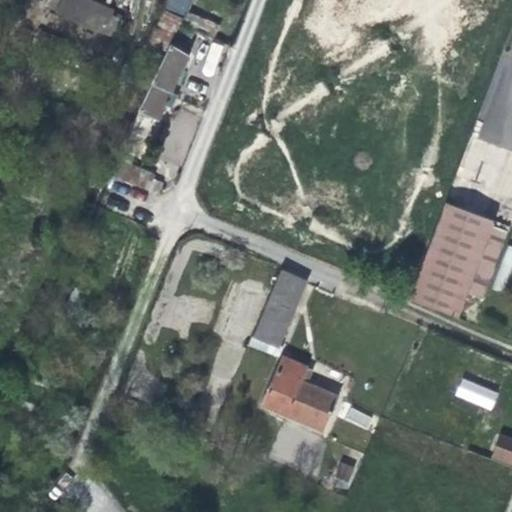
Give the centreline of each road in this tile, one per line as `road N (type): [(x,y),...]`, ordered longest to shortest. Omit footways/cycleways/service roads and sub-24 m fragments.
road 1 (track): [(511,351),(176,214),(254,0)]
road 2 (track): [(120,511),(62,487),(176,214)]
